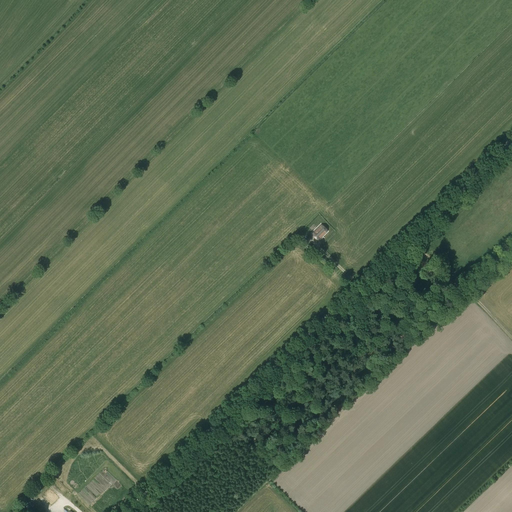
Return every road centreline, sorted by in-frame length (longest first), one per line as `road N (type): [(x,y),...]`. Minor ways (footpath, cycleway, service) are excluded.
road 1 (unclassified): [(127,511),(511,140)]
road 2 (track): [(511,249),(464,292),(405,243)]
